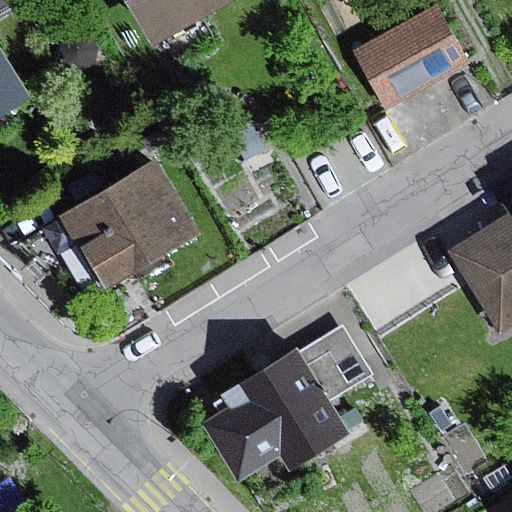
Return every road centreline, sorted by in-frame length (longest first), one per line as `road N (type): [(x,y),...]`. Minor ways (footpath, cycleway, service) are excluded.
road 1 (residential): [(76,410),(511,138)]
road 2 (residential): [(76,410),(175,511)]
